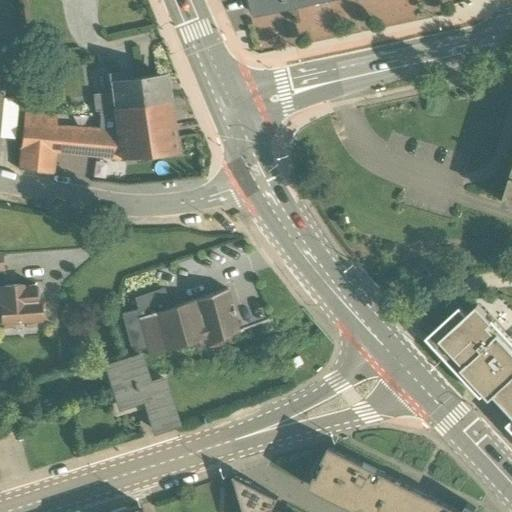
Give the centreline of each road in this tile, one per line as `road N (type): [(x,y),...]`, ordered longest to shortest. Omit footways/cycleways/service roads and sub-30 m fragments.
road 1 (secondary): [(511,39),(281,89),(226,109)]
road 2 (secondary): [(11,511),(265,432)]
road 3 (residential): [(0,183),(153,209),(257,179)]
road 4 (secondary): [(257,179),(323,280),(379,346)]
road 5 (secondary): [(265,432),(362,414),(422,392)]
road 6 (secondary): [(379,346),(265,432)]
road 7 (tertiary): [(422,392),(511,487)]
